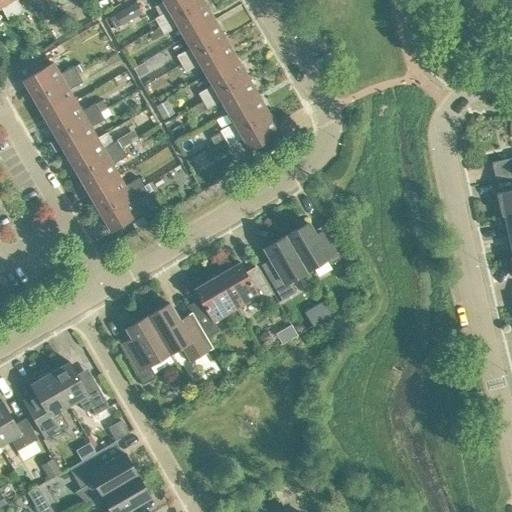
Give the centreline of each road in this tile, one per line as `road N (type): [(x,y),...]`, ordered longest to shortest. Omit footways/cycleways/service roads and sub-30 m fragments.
road 1 (residential): [(261,0),(325,110),(327,146),(313,166),(102,287)]
road 2 (residential): [(511,436),(442,137),(443,120),(463,95),(511,88)]
road 3 (residential): [(192,511),(72,305)]
road 4 (residential): [(70,229),(0,109)]
